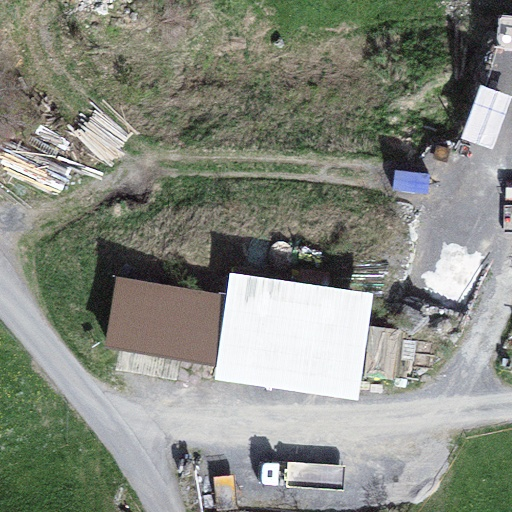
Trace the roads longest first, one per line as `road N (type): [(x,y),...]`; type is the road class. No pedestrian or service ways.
road 1 (track): [(17,22),(93,129),(138,162),(383,178),(469,195),(511,214)]
road 2 (motorway): [(50,0),(511,183)]
road 3 (residential): [(0,289),(109,426),(165,511)]
